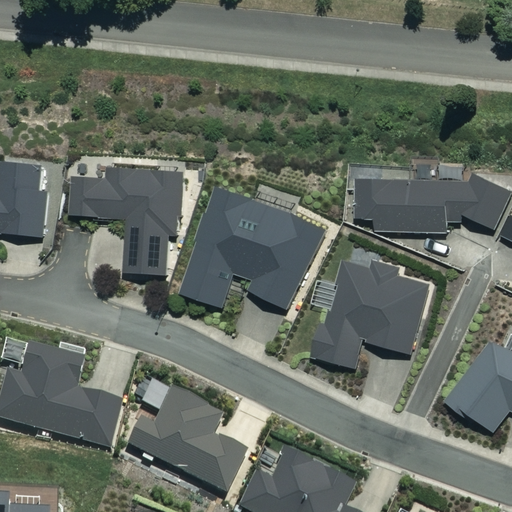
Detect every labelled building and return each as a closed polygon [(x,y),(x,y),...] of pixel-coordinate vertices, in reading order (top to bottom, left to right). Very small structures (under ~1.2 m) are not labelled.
[(48,170),(7,166),(4,198),(0,197),(0,246),(4,247),(5,236),(48,240),(52,193),(46,193),(48,170)] [(127,275),(173,277),(175,239),(183,239),(184,219),(187,219),(189,175),(112,170),(112,181),(77,179),(75,219),(130,221),(127,275)] [(469,217),(501,233),(511,208),(511,190),(478,176),(473,184),(361,183),(359,221),(381,221),(380,235),(454,236),(454,226),(469,226),(469,217)] [(328,229),(225,191),(186,295),(227,311),(240,276),(260,284),(254,299),(296,314),(328,229)] [(316,360),(360,371),(368,342),(373,343),(372,346),(416,358),(435,286),(402,277),(404,270),(377,263),(374,271),(347,264),(330,327),(325,326),(316,360)] [(499,436),(511,418),(511,352),(498,345),(450,403),(479,425),(482,422),(499,436)] [(0,407),(0,422),(114,453),(127,405),(80,393),(88,363),(33,349),(26,378),(9,374),(0,407)] [(226,415),(174,390),(157,424),(140,416),(125,448),(227,498),(250,450),(216,434),(226,415)] [(242,510),(247,511),(350,511),(349,511),(360,489),(288,454),(274,482),(260,474),(242,510)]
